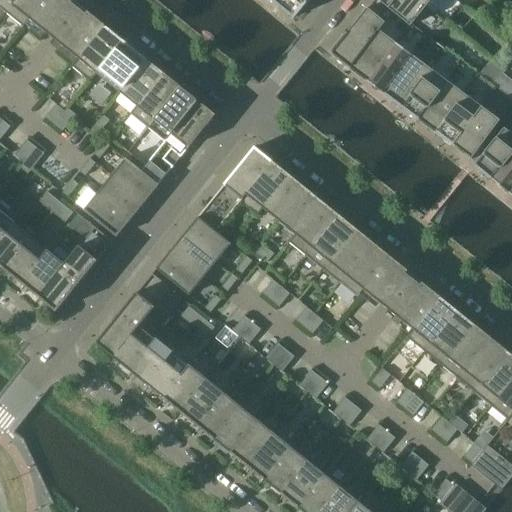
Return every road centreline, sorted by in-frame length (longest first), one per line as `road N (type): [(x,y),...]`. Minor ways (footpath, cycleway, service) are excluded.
road 1 (residential): [(511,321),(253,109)]
road 2 (residential): [(45,367),(253,109)]
road 3 (residential): [(239,511),(45,367)]
road 4 (residential): [(253,109),(118,0)]
road 5 (residential): [(253,109),(341,0)]
